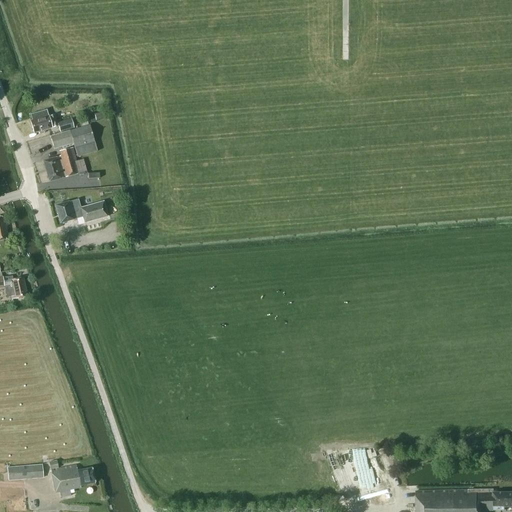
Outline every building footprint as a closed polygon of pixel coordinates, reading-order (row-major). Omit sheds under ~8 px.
[(102,112),(94,114),(95,121),(104,119),(102,112)] [(57,124),(55,115),(48,117),(48,116),(30,121),(34,134),(58,126),(60,132),(74,128),(70,116),(60,118),(61,122),(57,124)] [(96,149),(89,126),(50,137),(54,150),(73,144),(77,157),(97,152),(96,149)] [(76,161),(72,148),(63,151),(64,155),(43,161),(49,182),(78,174),(74,162),(76,161)] [(80,209),(78,200),(68,202),(55,206),(60,224),(82,217),(84,223),(106,217),(103,203),(80,209)] [(7,297),(11,297),(11,300),(27,297),(22,278),(13,279),(12,276),(3,278),(1,273),(0,272),(0,287),(4,286),(7,297)] [(58,468),(56,461),(48,463),(50,470),(55,493),(59,492),(60,498),(70,496),(69,490),(80,488),(80,486),(95,483),(92,468),(77,471),(76,466),(53,470),(53,469),(58,468)] [(43,477),(42,465),(7,468),(8,480),(43,477)] [(493,491),(493,490),(415,492),(415,511),(485,511),(486,511),(504,511),(504,507),(511,507),(511,492),(497,493),(497,491),(493,491)]
